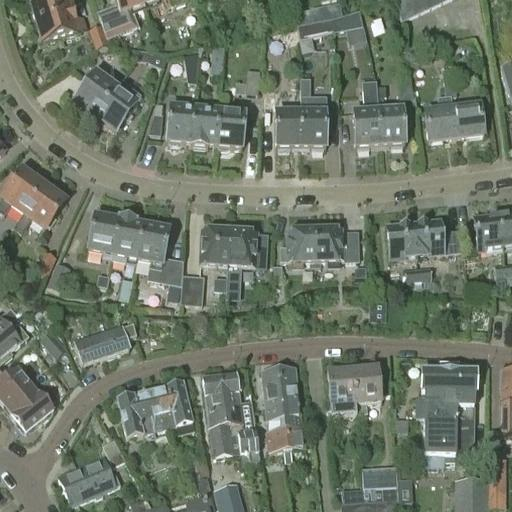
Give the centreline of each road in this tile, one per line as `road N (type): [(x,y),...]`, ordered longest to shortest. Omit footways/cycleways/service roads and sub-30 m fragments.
road 1 (residential): [(511,177),(345,196),(148,189),(68,154),(29,120),(0,77)]
road 2 (residential): [(511,356),(307,350),(132,378),(91,396),(17,477)]
